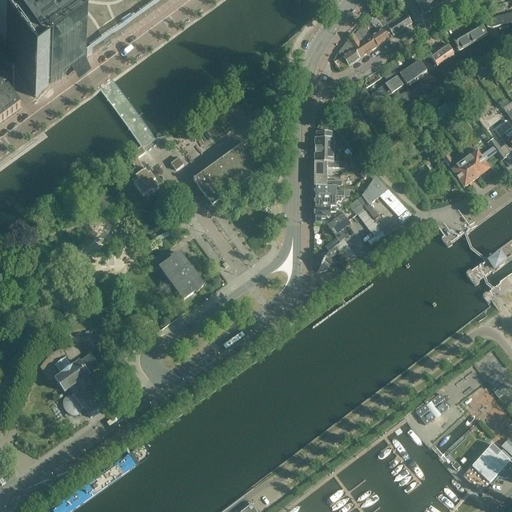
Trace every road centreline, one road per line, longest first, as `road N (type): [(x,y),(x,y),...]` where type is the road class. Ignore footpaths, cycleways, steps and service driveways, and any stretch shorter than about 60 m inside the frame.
road 1 (residential): [(511,354),(494,333),(474,333),(228,511)]
road 2 (residential): [(291,285),(328,286),(427,215),(470,201),(511,172)]
road 3 (residential): [(201,0),(0,146)]
road 4 (unclassified): [(0,501),(175,375)]
road 5 (residential): [(468,0),(342,80),(304,75)]
road 6 (unclassified): [(250,284),(148,143)]
road 7 (tertiary): [(304,75),(294,121),(292,235)]
road 8 (tertiary): [(250,284),(155,350),(159,374),(175,375)]
road 9 (tertiary): [(175,375),(291,285)]
